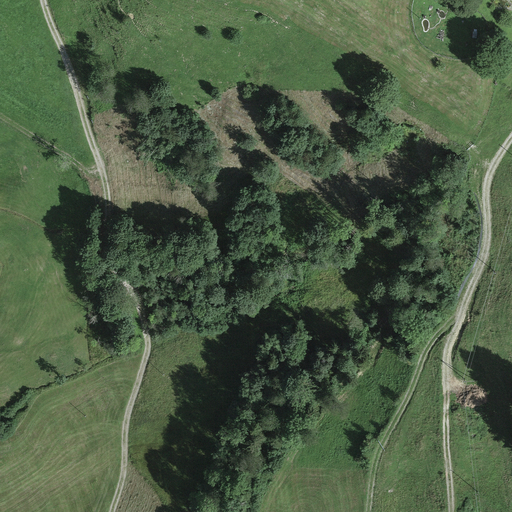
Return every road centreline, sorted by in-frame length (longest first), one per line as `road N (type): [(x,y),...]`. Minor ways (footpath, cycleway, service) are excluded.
road 1 (track): [(112,511),(149,335),(118,258),(77,90),(41,0)]
road 2 (track): [(452,511),(449,360),(487,276),(488,184),(511,138)]
